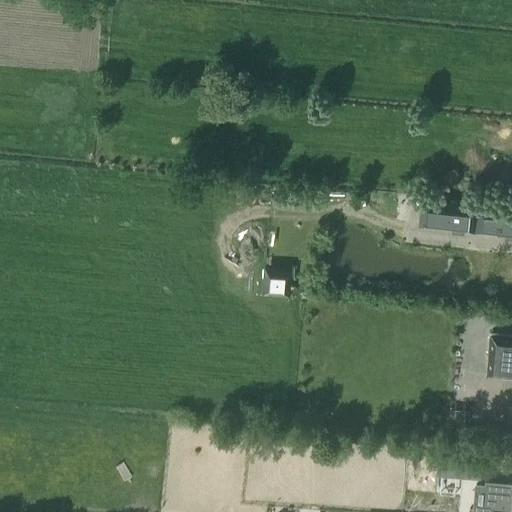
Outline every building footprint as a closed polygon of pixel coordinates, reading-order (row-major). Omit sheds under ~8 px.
[(423,202),(421,223),(469,228),(471,208),(423,202)] [(511,210),(486,210),(485,226),(511,226),(511,210)] [(511,335),(490,333),(486,376),(511,378),(511,335)] [(496,440),(497,430),(465,426),(463,426),(464,410),(449,409),(448,425),(448,437),(496,440)] [(511,446),(511,436),(511,433),(500,432),(498,445),(511,446)] [(443,459),(442,478),(481,480),(482,461),(443,459)] [(471,509),(470,511),(507,511),(504,511),(506,488),(485,485),(483,509),(471,509)]
